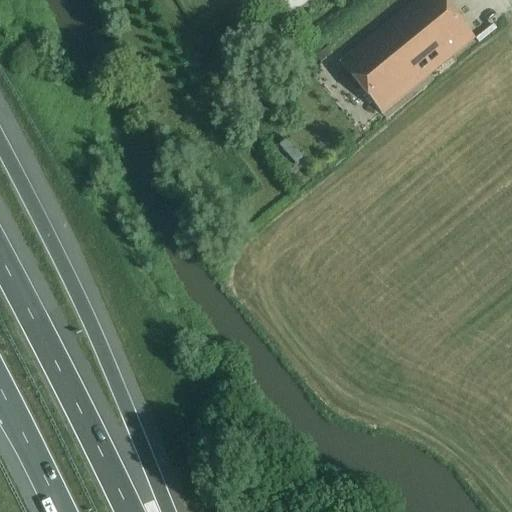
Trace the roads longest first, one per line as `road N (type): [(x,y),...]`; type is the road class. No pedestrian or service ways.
road 1 (motorway): [(163,511),(62,269),(0,145)]
road 2 (motorway): [(127,511),(0,259)]
road 3 (motorway): [(0,386),(61,511)]
